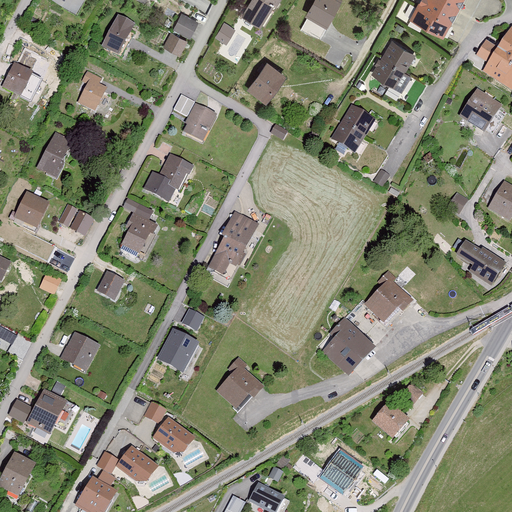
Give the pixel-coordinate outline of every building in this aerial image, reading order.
[(254,0),(245,15),(260,25),(272,5),(275,7),(279,0),(254,0)] [(339,0),(316,0),(309,14),(327,23),(339,0)] [(424,0),(414,18),(442,33),(458,0),(424,0)] [(197,22),(183,15),(176,30),(190,37),(197,22)] [(319,40),(327,28),(309,17),(302,29),(319,40)] [(135,28),(119,20),(105,47),(121,55),(135,28)] [(218,38),(230,42),(236,26),(224,21),(218,38)] [(511,33),(500,52),(487,43),(479,56),(493,65),(488,73),(511,88),(511,33)] [(187,42),(173,35),(166,47),(180,54),(187,42)] [(413,57),(393,43),(374,72),(401,90),(409,78),(402,73),(413,57)] [(283,76),(268,66),(252,90),(267,100),(283,76)] [(16,67),(6,88),(21,95),(31,74),(16,67)] [(100,81),(88,75),(85,81),(91,84),(81,102),(94,110),(104,91),(97,87),(100,81)] [(183,94),(176,110),(190,116),(197,101),(183,94)] [(500,108),(479,94),(464,116),(485,130),(500,108)] [(215,119),(197,109),(188,124),(192,126),(187,135),(202,143),(215,119)] [(373,122),(352,110),(335,140),(355,152),(373,122)] [(287,134),(277,127),(273,134),(283,140),(287,134)] [(71,143),(57,136),(41,170),(56,177),(71,143)] [(191,169),(172,158),(161,179),(156,176),(148,190),(168,200),(174,188),(180,191),(191,169)] [(511,214),(511,189),(506,186),(493,208),(510,219),(511,214)] [(469,201),(459,194),(450,208),(460,215),(469,201)] [(47,206),(29,197),(19,218),(37,227),(47,206)] [(76,212),(68,208),(61,223),(68,227),(76,212)] [(151,214),(140,208),(129,229),(133,232),(125,247),(138,254),(141,248),(144,250),(156,228),(146,223),(151,214)] [(92,221),(80,215),(73,229),(85,235),(92,221)] [(256,227),(236,216),(225,236),(228,238),(211,268),(229,278),(256,227)] [(483,255),(466,245),(460,256),(468,261),(464,269),(492,285),(504,265),(483,253),(483,255)] [(9,265),(0,259),(0,278),(1,279),(9,265)] [(61,282),(48,275),(41,288),(54,295),(61,282)] [(123,284),(108,276),(100,291),(115,299),(123,284)] [(393,281),(388,276),(381,283),(386,288),(368,306),(384,322),(400,306),(403,309),(410,302),(391,283),(393,281)] [(191,308),(183,323),(199,331),(207,316),(191,308)] [(202,338),(175,324),(157,357),(184,372),(202,338)] [(372,350),(344,324),(335,334),(340,339),(326,353),(349,375),(372,350)] [(98,349),(75,337),(64,359),(86,371),(98,349)] [(245,367),(240,362),(231,372),(236,376),(221,393),(238,409),(252,393),(255,395),(261,388),(242,371),(245,367)] [(412,386),(403,397),(413,405),(422,394),(412,386)] [(65,405),(45,394),(30,423),(49,434),(65,405)] [(31,410),(18,403),(12,416),(25,423),(31,410)] [(165,412),(152,406),(147,417),(159,423),(165,412)] [(390,407),(376,423),(393,437),(407,421),(390,407)] [(191,440),(166,421),(155,437),(180,455),(191,440)] [(156,469),(131,450),(120,465),(145,484),(156,469)] [(363,466),(341,450),(320,478),(343,494),(363,466)] [(106,455),(99,467),(110,474),(117,462),(106,455)] [(34,467),(16,457),(1,486),(19,496),(34,467)] [(276,470),(272,478),(279,482),(283,474),(276,470)] [(104,473),(97,484),(108,490),(115,480),(104,473)] [(94,482),(79,506),(89,511),(103,511),(115,494),(108,490),(97,484),(94,482)] [(275,511),(283,499),(260,486),(251,502),(270,511),(275,511)] [(240,511),(245,504),(234,498),(226,511),(240,511)]
